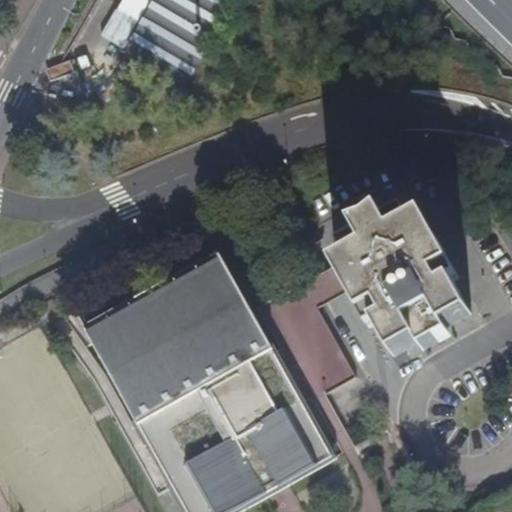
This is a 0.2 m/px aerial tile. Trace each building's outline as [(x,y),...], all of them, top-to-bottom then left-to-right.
[(183,84),(235,0),(153,0),(124,50),(129,51),(183,84)] [(284,188),(269,196),(285,227),(301,219),(284,188)] [(414,225),(407,213),(404,214),(391,221),(383,226),(374,230),(342,248),(349,261),(343,265),(357,289),(350,293),(365,319),(372,316),(396,359),(473,317),(449,274),(455,270),(440,243),(433,246),(420,222),(414,225)] [(305,404),(277,357),(223,259),(88,334),(188,511),(242,511),(268,498),(274,494),(335,460),(305,404)] [(277,357),(305,404),(311,401),(313,404),(357,380),(305,286),(261,311),(284,353),(277,357)]
